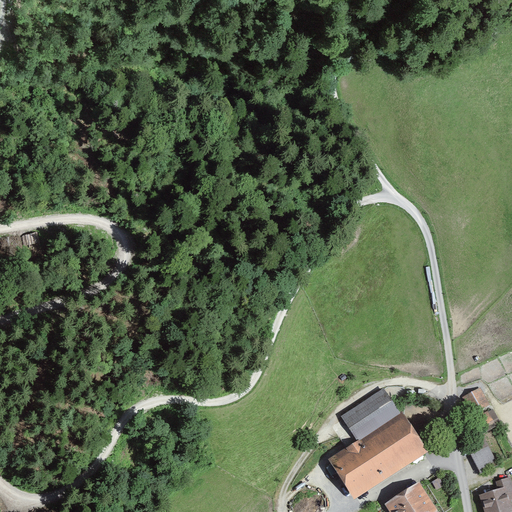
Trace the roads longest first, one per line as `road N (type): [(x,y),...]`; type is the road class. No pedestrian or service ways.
road 1 (track): [(0,482),(22,496),(51,496),(87,473),(129,412),(145,402),(239,394),(298,282),(348,209),(390,198)]
road 2 (track): [(511,16),(443,62),(411,66),(350,55),(336,65),(332,87),(346,124),(390,198)]
road 3 (track): [(390,198),(414,211),(428,236),(463,489)]
road 4 (track): [(0,228),(100,221),(119,235),(124,252),(94,289),(0,319)]
